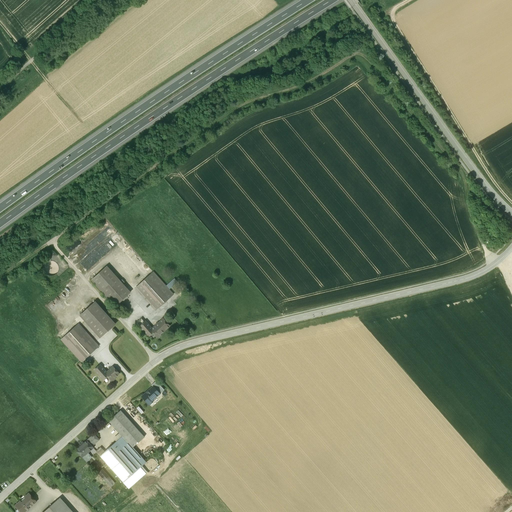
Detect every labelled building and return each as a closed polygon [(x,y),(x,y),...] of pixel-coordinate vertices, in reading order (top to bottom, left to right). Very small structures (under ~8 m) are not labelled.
[(115,306),(130,292),(107,266),(92,280),(115,306)] [(156,310),(173,294),(153,272),(136,287),(156,310)] [(100,338),(115,324),(95,302),(80,315),(100,338)] [(144,331),(149,326),(145,321),(142,318),(137,322),(140,326),(139,326),(144,331)] [(160,334),(169,326),(163,319),(152,329),(149,326),(144,331),(149,337),(153,333),(157,337),(158,337),(160,336),(160,334)] [(81,362),(98,346),(78,324),(61,339),(81,362)] [(98,374),(103,370),(104,369),(100,365),(94,370),(98,374)] [(114,378),(119,373),(113,366),(106,373),(103,370),(98,374),(103,380),(107,377),(111,381),(112,380),(113,381),(115,379),(114,378)] [(153,386),(160,394),(164,390),(156,381),(151,385),(153,387),(153,386)] [(160,394),(153,386),(153,387),(143,395),(145,398),(144,399),(149,405),(150,405),(153,402),(153,399),(160,394)] [(133,447),(144,437),(121,411),(109,421),(122,436),(132,448),(133,447)] [(99,440),(94,434),(83,444),(83,443),(79,446),(80,447),(76,450),(87,462),(91,458),(87,453),(93,448),(92,446),(99,440)] [(124,482),(146,462),(133,447),(132,448),(122,436),(100,455),(124,482)] [(32,506),(36,502),(29,493),(24,497),(25,499),(21,502),(20,501),(15,506),(20,511),(24,511),(29,508),(29,507),(31,505),(32,506)] [(43,511),(73,511),(60,497),(43,511)]
